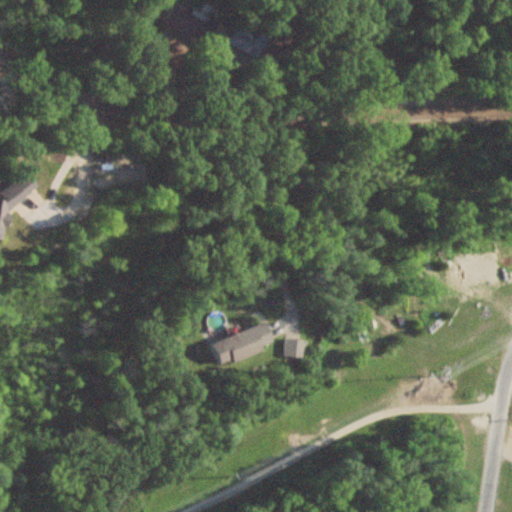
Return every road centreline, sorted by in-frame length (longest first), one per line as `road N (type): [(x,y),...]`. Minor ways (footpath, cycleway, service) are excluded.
road 1 (residential): [(511,109),(151,122),(101,115),(0,68)]
road 2 (residential): [(486,511),(511,359)]
